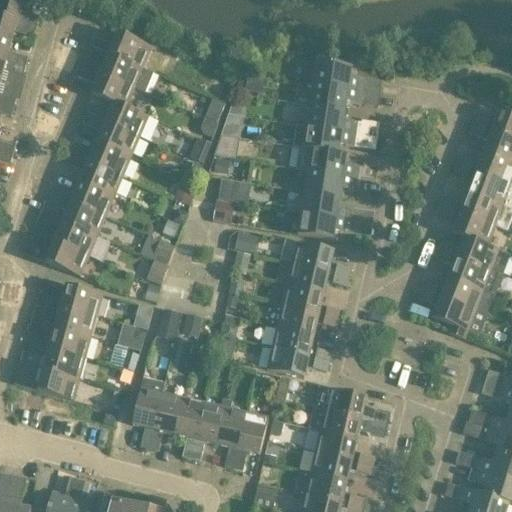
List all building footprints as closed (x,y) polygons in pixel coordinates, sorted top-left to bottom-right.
[(21,0),(0,0),(0,17),(17,22),(23,0),(21,0)] [(23,24),(36,27),(39,18),(25,14),(23,24)] [(0,17),(0,39),(11,43),(14,31),(17,22),(0,17)] [(23,24),(17,22),(14,31),(34,36),(36,27),(23,24)] [(107,56),(142,71),(151,50),(116,35),(111,47),(92,39),(89,48),(107,56)] [(11,43),(0,39),(0,61),(5,63),(11,43)] [(11,65),(24,69),(27,60),(13,56),(11,65)] [(142,71),(107,56),(102,67),(84,59),(80,68),(134,90),(142,71)] [(307,63),(304,85),(379,97),(381,84),(349,80),(351,70),(307,63)] [(24,69),(11,65),(8,74),(22,78),(24,69)] [(134,90),(80,68),(77,76),(95,84),(90,96),(112,106),(112,105),(125,110),(134,90)] [(379,97),(304,85),(304,86),(312,87),(309,108),(344,113),(346,104),(377,109),(379,97)] [(0,104),(0,106),(13,110),(15,101),(2,98),(0,104)] [(215,138),(226,104),(213,100),(202,134),(215,138)] [(112,105),(112,106),(108,116),(89,108),(85,117),(139,140),(150,144),(159,124),(125,110),(112,105)] [(13,110),(0,106),(0,116),(10,119),(13,110)] [(309,108),(305,129),(377,140),(379,125),(361,122),(360,125),(343,122),(344,113),(309,108)] [(490,134),(511,142),(511,118),(499,114),(490,134)] [(139,140),(85,117),(82,126),(100,134),(95,145),(130,160),(139,140)] [(472,127),(485,132),(488,123),(475,118),(472,127)] [(485,132),(472,127),(468,136),(482,141),(485,132)] [(338,156),(338,155),(339,147),(375,152),(377,140),(305,129),(302,151),(310,152),(338,156)] [(511,142),(490,134),(483,154),(511,165),(511,142)] [(218,157),(238,160),(240,139),(220,136),(218,157)] [(204,166),(213,144),(201,139),(192,160),(204,166)] [(2,142),(0,148),(0,151),(13,155),(15,146),(2,142)] [(130,160),(95,145),(87,165),(122,179),(130,160)] [(68,157),(81,162),(85,154),(72,148),(68,157)] [(295,171),(307,173),(361,181),(375,183),(377,168),(362,166),(362,169),(344,166),(346,156),(338,155),(338,156),(310,152),(302,151),(298,150),(295,171)] [(13,155),(0,151),(0,161),(10,164),(13,155)] [(475,175),(511,188),(511,165),(483,154),(475,175)] [(81,162),(68,157),(65,165),(78,171),(81,162)] [(456,167),(469,172),(473,164),(459,159),(456,167)] [(87,165),(79,185),(113,199),(122,179),(87,165)] [(469,172),(456,167),(453,176),(466,181),(469,172)] [(361,181),(307,173),(304,194),(339,200),(341,191),(359,193),(361,181)] [(511,188),(475,175),(467,195),(511,211),(511,188)] [(219,181),(218,222),(235,223),(236,204),(248,205),(249,182),(219,181)] [(113,199),(79,185),(70,204),(105,219),(113,199)] [(52,196),(65,202),(68,193),(55,188),(52,196)] [(304,194),(300,216),(354,224),(356,212),(338,209),(339,200),(304,194)] [(511,211),(467,195),(459,215),(495,228),(494,229),(505,233),(511,216),(511,211)] [(48,205),(66,213),(70,204),(65,202),(52,196),(48,205)] [(441,207),(454,213),(457,204),(444,199),(441,207)] [(70,204),(66,213),(62,224),(96,239),(105,219),(70,204)] [(454,213),(441,207),(437,216),(450,221),(454,213)] [(451,236),(463,240),(463,239),(487,249),(487,248),(494,229),(495,228),(459,215),(451,236)] [(354,224),(300,216),(297,238),(332,243),(334,233),(353,236),(354,224)] [(62,224),(53,244),(88,259),(96,239),(62,224)] [(35,236),(48,242),(51,233),(38,228),(35,236)] [(242,233),(237,249),(257,254),(261,238),(242,233)] [(48,242),(35,236),(31,245),(44,250),(48,242)] [(151,280),(166,285),(179,247),(149,237),(142,258),(157,263),(151,280)] [(510,257),(487,248),(487,249),(463,239),(463,240),(458,251),(440,243),(436,252),(455,259),(502,278),(510,257)] [(88,259),(53,244),(45,265),(79,279),(88,259)] [(296,245),(291,267),(334,276),(348,280),(350,271),(330,266),(333,253),(296,245)] [(452,268),(447,280),(494,298),(502,278),(455,259),(436,252),(433,261),(452,268)] [(346,289),(348,280),(334,276),(291,267),(286,288),(323,296),(326,284),(346,289)] [(424,284),(421,292),(440,300),(486,318),(494,298),(447,280),(443,291),(424,284)] [(42,295),(40,304),(96,319),(102,298),(65,288),(61,300),(42,295)] [(286,288),(281,309),(338,322),(340,313),(320,308),(323,296),(286,288)] [(440,300),(421,292),(417,301),(436,308),(432,320),(450,328),(447,335),(462,341),(465,333),(478,338),(486,318),(440,300)] [(56,318),(53,330),(90,340),(96,319),(40,304),(37,313),(56,318)] [(158,336),(178,340),(180,331),(196,334),(200,318),(164,309),(158,336)] [(336,331),(338,322),(281,309),(276,330),(313,338),(316,326),(336,331)] [(124,325),(120,346),(144,352),(149,330),(124,325)] [(31,336),(28,345),(84,361),(90,340),(53,330),(50,342),(31,336)] [(276,330),(271,351),(328,364),(330,355),(310,350),(313,338),(276,330)] [(45,360),(42,372),(78,382),(84,361),(28,345),(26,354),(45,360)] [(328,364),(271,351),(266,372),(303,381),(306,368),(326,373),(328,364)] [(120,380),(131,384),(141,358),(130,353),(120,380)] [(78,382),(42,372),(39,384),(15,377),(13,387),(73,403),(78,382)] [(484,385),(511,393),(511,380),(488,373),(484,385)] [(139,449),(148,452),(162,395),(164,384),(143,379),(132,427),(144,430),(139,449)] [(511,393),(484,385),(481,396),(511,406),(508,415),(511,415),(511,393)] [(319,389),(314,410),(387,427),(390,415),(364,409),(366,400),(319,389)] [(183,400),(162,395),(148,452),(157,454),(162,434),(174,437),(183,400)] [(181,459),(190,461),(204,405),(183,400),(174,437),(186,440),(181,459)] [(204,405),(190,461),(200,464),(204,444),(216,447),(227,402),(222,401),(220,409),(204,405)] [(227,402),(216,447),(237,452),(246,415),(230,411),(231,403),(227,402)] [(384,440),(387,427),(314,410),(310,431),(319,434),(356,442),(358,434),(384,440)] [(511,415),(508,415),(506,424),(472,413),(468,425),(484,430),(511,438),(511,415)] [(246,415),(237,452),(259,457),(262,443),(268,420),(246,415)] [(511,438),(484,430),(480,442),(498,447),(495,456),(511,461),(511,438)] [(319,434),(314,455),(371,468),(373,459),(353,454),(356,442),(319,434)] [(511,461),(495,456),(493,465),(458,454),(455,466),(471,471),(511,484),(511,461)] [(223,469),(232,471),(236,458),(227,455),(223,469)] [(371,468),(314,455),(309,476),(346,484),(349,473),(369,477),(371,468)] [(236,458),(232,471),(242,474),(245,460),(236,458)] [(511,484),(471,471),(467,483),(485,489),(482,497),(508,506),(511,507),(511,484)] [(0,511),(6,511),(12,479),(0,476),(0,511)] [(309,476),(304,497),(341,505),(346,484),(309,476)] [(12,479),(6,511),(29,511),(30,511),(20,509),(24,481),(12,479)] [(68,511),(76,482),(64,479),(58,499),(50,497),(46,511),(68,511)] [(90,511),(91,507),(84,505),(89,486),(76,482),(68,511),(90,511)] [(258,486),(257,501),(277,503),(279,488),(258,486)] [(482,497),(448,486),(444,498),(471,507),(468,511),(506,511),(508,506),(482,497)] [(300,511),(339,511),(341,505),(304,497),(300,511)] [(163,511),(166,503),(149,498),(144,511),(138,511),(93,500),(91,507),(90,511),(163,511)] [(349,498),(347,507),(368,511),(370,503),(349,498)]
